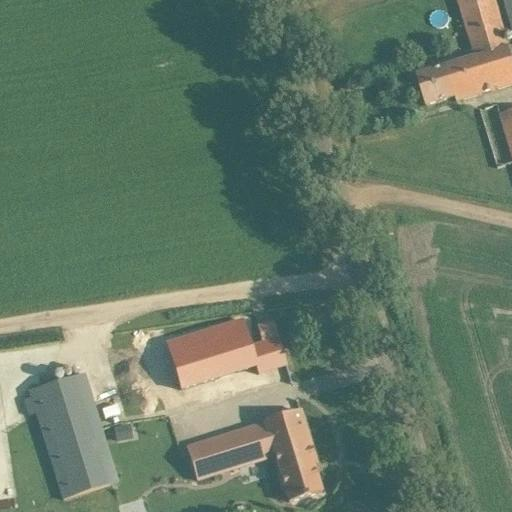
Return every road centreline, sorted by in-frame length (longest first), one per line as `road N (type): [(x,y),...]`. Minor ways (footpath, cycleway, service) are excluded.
road 1 (tertiary): [(435,511),(277,0)]
road 2 (track): [(363,276),(0,327)]
road 3 (track): [(511,217),(336,190)]
